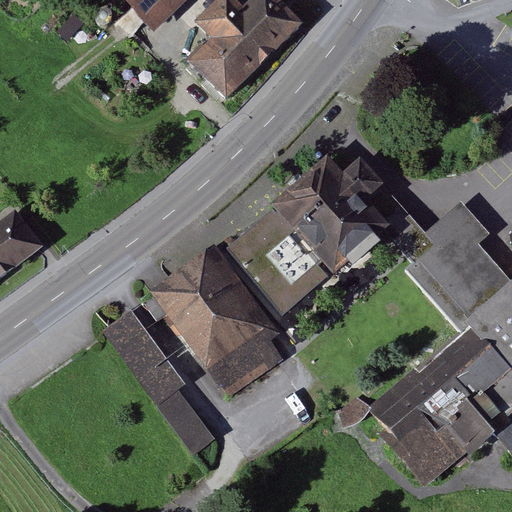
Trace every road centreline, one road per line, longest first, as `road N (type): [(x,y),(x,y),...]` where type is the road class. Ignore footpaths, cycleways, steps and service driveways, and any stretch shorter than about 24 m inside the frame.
road 1 (primary): [(0,338),(124,252),(222,169),(304,87),(369,0)]
road 2 (unknown): [(383,172),(440,195),(485,186),(511,170)]
road 3 (residential): [(511,3),(461,20),(433,19),(399,0)]
